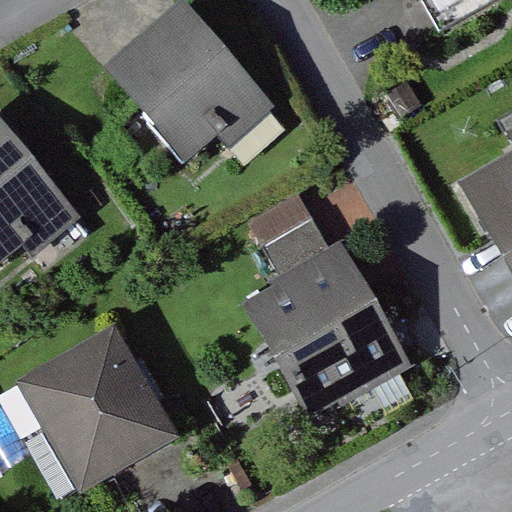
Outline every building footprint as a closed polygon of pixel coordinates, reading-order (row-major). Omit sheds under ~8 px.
[(412,0),(426,24),(469,0),(412,0)] [(194,179),(264,121),(179,20),(109,78),(194,179)] [(0,282),(3,286),(72,228),(0,142),(0,282)] [(511,153),(451,188),(511,294),(511,153)] [(401,379),(335,263),(241,316),(307,432),(401,379)] [(166,446),(107,342),(18,393),(77,497),(166,446)]
